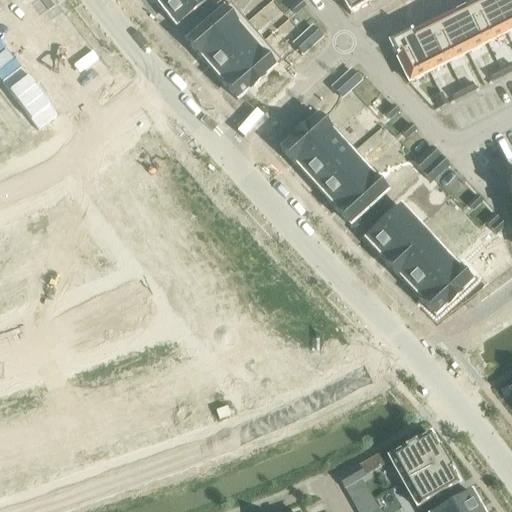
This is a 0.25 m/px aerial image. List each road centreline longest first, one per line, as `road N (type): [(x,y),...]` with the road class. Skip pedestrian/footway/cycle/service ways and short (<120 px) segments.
road 1 (residential): [(228,153),(414,351),(511,479)]
road 2 (residential): [(0,192),(55,172),(165,81)]
road 3 (residential): [(228,153),(350,42)]
